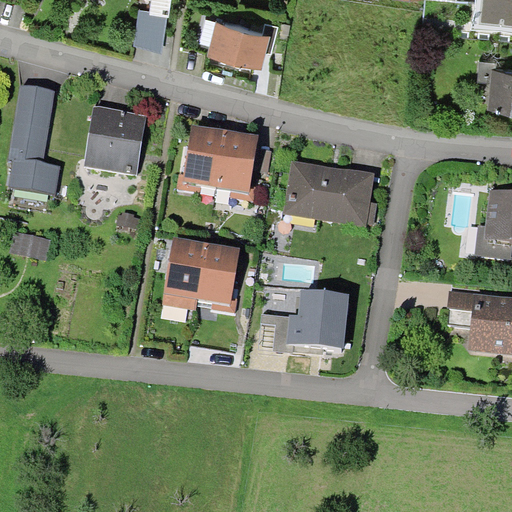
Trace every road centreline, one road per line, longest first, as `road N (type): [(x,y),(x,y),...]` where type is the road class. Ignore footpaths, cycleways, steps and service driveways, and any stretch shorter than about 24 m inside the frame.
road 1 (residential): [(0,40),(405,146)]
road 2 (residential): [(370,397),(0,354)]
road 3 (residential): [(405,146),(370,397)]
road 4 (residential): [(511,412),(370,397)]
